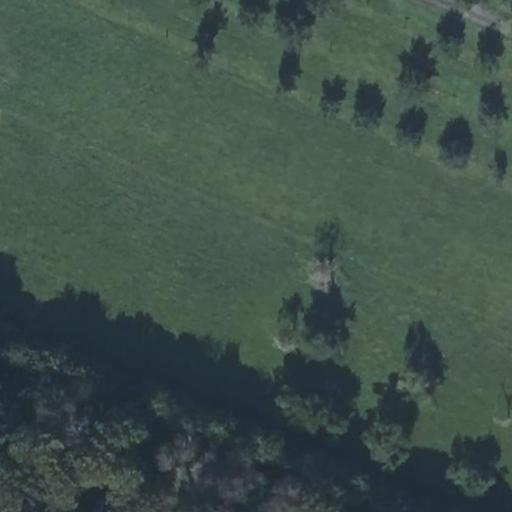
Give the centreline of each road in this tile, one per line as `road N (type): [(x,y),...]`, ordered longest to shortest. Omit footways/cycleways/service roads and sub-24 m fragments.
road 1 (track): [(381,511),(85,398)]
road 2 (track): [(85,398),(27,511)]
